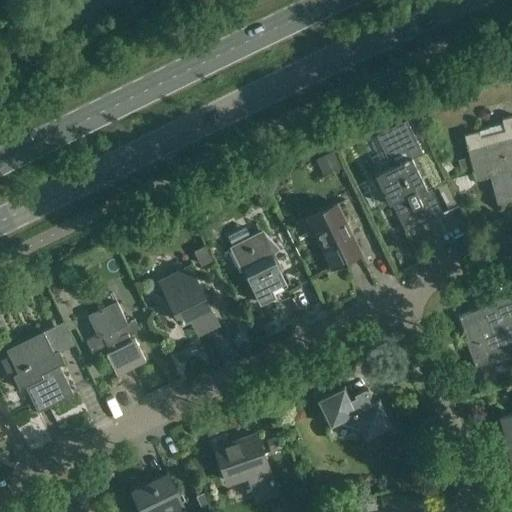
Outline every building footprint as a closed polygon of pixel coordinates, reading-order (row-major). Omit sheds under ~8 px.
[(479,131),(464,135),(473,170),(487,167),(492,185),(497,204),(511,200),(511,115),(502,118),(503,123),(479,129),(479,131)] [(422,152),(406,120),(375,135),(391,167),(375,175),(389,204),(392,203),(406,231),(420,222),(413,208),(421,203),(418,196),(428,191),(411,157),(422,152)] [(343,167),(335,150),(316,159),(323,176),(343,167)] [(458,160),(461,172),(471,169),(468,158),(458,160)] [(259,199),(263,209),(274,205),(269,194),(259,199)] [(360,253),(336,203),(307,218),(332,267),(360,253)] [(250,236),(246,227),(227,236),(260,302),(275,295),(273,292),(287,285),(272,255),(274,254),(279,249),(261,230),(250,236)] [(212,259),(205,245),(194,251),(201,264),(212,259)] [(217,323),(189,267),(160,280),(180,321),(190,317),(196,327),(203,324),(206,329),(217,323)] [(511,295),(459,316),(477,365),(507,354),(505,350),(511,347),(511,295)] [(127,324),(116,302),(87,316),(96,334),(85,340),(92,354),(107,347),(108,350),(106,351),(116,373),(145,359),(135,338),(130,340),(123,325),(127,324)] [(73,394),(45,337),(9,354),(10,356),(1,360),(8,374),(17,370),(37,411),(73,394)] [(350,398),(344,386),(317,399),(330,426),(339,423),(361,431),(364,438),(392,425),(379,398),(371,402),(368,396),(369,395),(370,394),(370,393),(370,392),(370,391),(369,390),(369,389),(367,388),(366,388),(365,388),(364,388),(354,393),(355,396),(350,398)] [(511,461),(511,412),(498,416),(510,462),(511,461)] [(278,493),(257,434),(215,449),(227,482),(247,475),(256,500),(278,493)] [(283,447),(279,434),(266,439),(271,452),(283,447)] [(186,511),(167,474),(132,491),(142,511),(186,511)] [(343,504),(343,511),(351,511),(355,511),(353,502),(343,504)]
